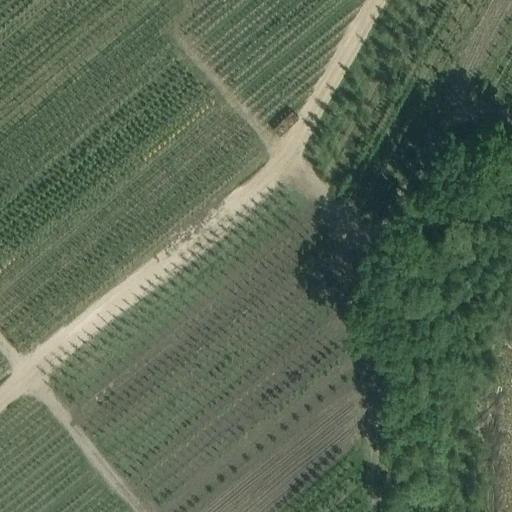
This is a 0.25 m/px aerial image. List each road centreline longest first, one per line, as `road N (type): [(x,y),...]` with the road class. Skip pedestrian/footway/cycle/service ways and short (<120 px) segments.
road 1 (track): [(0,399),(286,156),(377,0)]
road 2 (track): [(0,339),(149,511)]
